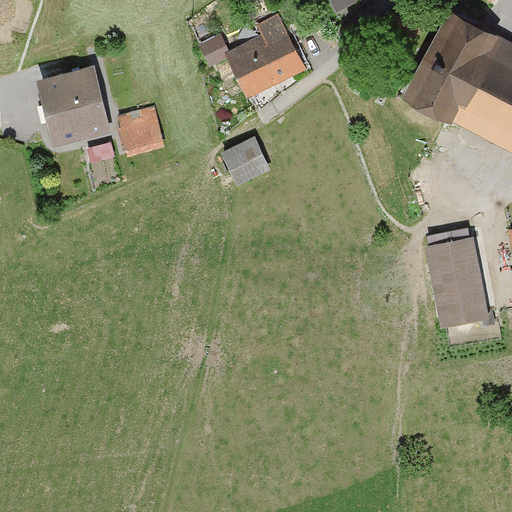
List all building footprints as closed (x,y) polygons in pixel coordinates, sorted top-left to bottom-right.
[(328,0),(334,11),(355,0),(328,0)] [(511,44),(451,12),(407,95),(511,150),(511,44)] [(247,96),(304,69),(278,15),(253,27),(258,38),(226,52),(247,96)] [(94,66),(40,80),(57,147),(112,133),(94,66)] [(153,109),(118,119),(128,155),(163,145),(153,109)] [(87,140),(90,156),(117,151),(113,135),(87,140)] [(224,152),(238,184),(270,170),(256,138),(224,152)] [(429,237),(446,325),(494,316),(477,228),(429,237)]
